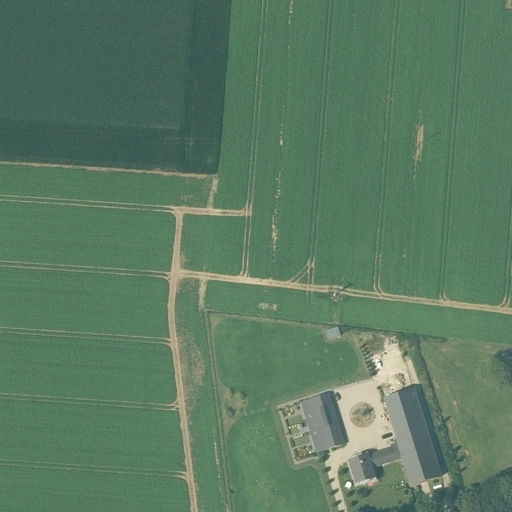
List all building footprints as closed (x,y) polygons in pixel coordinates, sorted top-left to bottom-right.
[(325,331),(328,340),(340,336),(337,328),(325,331)] [(412,391),(383,400),(397,444),(401,457),(400,457),(401,459),(409,487),(439,477),(412,391)] [(327,395),(313,400),(322,428),(336,424),(327,395)] [(313,400),(301,403),(316,453),(328,449),(322,428),(313,400)] [(336,424),(322,428),(328,449),(342,445),(336,424)] [(391,450),(365,458),(369,469),(401,459),(400,457),(401,457),(397,444),(390,446),(391,450)] [(365,458),(348,463),(355,485),(372,480),(369,469),(365,458)]
